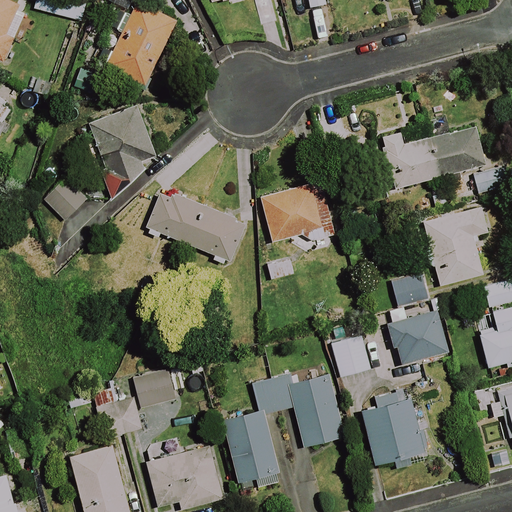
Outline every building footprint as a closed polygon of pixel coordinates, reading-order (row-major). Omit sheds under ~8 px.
[(18,4),(7,0),(0,0),(0,60),(3,62),(13,38),(6,35),(18,4)] [(85,1),(80,0),(35,0),(33,10),(79,23),(85,1)] [(277,24),(272,0),(252,0),(258,27),(277,24)] [(325,6),(324,0),(307,0),(309,9),(325,6)] [(174,22),(136,4),(103,71),(126,82),(142,90),(174,22)] [(109,201),(144,170),(141,161),(155,156),(135,103),(87,120),(103,168),(98,170),(109,201)] [(9,113),(0,107),(0,123),(1,124),(9,113)] [(485,166),(474,126),(382,151),(392,191),(485,166)] [(501,165),(471,174),(477,197),(508,188),(501,165)] [(85,200),(65,179),(43,200),(63,221),(85,200)] [(332,236),(315,179),(258,196),(272,244),(304,234),(307,243),(332,236)] [(243,224),(161,190),(145,229),(227,263),(243,224)] [(485,233),(479,208),(421,223),(438,287),(480,275),(470,237),(485,233)] [(292,274),(287,255),(267,260),(272,279),(292,274)] [(428,302),(420,273),(389,281),(396,310),(428,302)] [(511,279),(482,287),(489,315),(474,319),(486,368),(511,361),(511,279)] [(444,354),(434,312),(382,325),(392,367),(444,354)] [(369,369),(360,336),(329,344),(339,378),(369,369)] [(258,413),(223,421),(239,484),(280,474),(266,414),(292,408),(301,447),(342,437),(325,366),(251,383),(258,413)] [(132,380),(139,409),(177,399),(170,370),(132,380)] [(63,387),(69,408),(89,402),(83,381),(63,387)] [(103,439),(141,430),(129,381),(90,391),(103,439)] [(511,386),(495,391),(498,402),(489,405),(492,418),(501,415),(507,438),(511,436),(511,386)] [(395,402),(392,390),(373,395),(375,407),(361,410),(373,465),(422,454),(410,399),(395,402)] [(69,457),(82,511),(128,511),(111,446),(69,457)] [(220,500),(208,447),(146,462),(157,507),(177,502),(179,509),(220,500)] [(14,511),(6,476),(0,477),(0,511),(14,511)]
